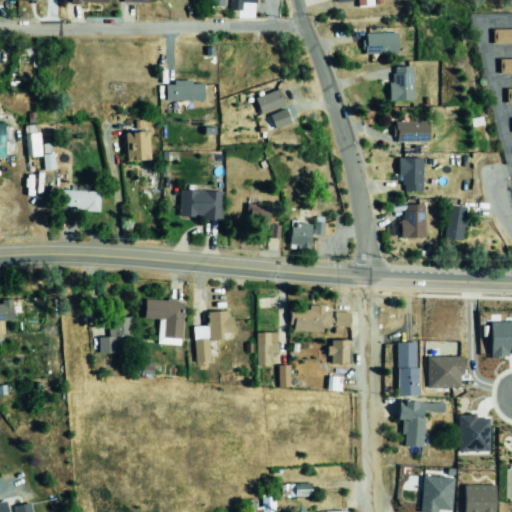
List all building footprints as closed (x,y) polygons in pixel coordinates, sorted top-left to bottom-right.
[(357,0),(358,8),(373,7),(372,0),(357,0)] [(511,29),(492,30),(492,44),(511,43),(511,29)] [(363,34),(364,55),(398,54),(397,32),(363,34)] [(511,58),(499,59),(499,74),(511,74),(511,58)] [(414,100),(412,67),(392,67),(392,83),(388,83),(389,101),(414,100)] [(203,101),(203,84),(192,84),(192,81),(165,82),(165,102),(203,101)] [(253,98),(259,115),(284,106),(277,89),(253,98)] [(428,142),(427,121),(415,122),(415,118),(395,118),(396,143),(428,142)] [(0,126),(0,157),(8,157),(8,126),(0,126)] [(26,157),(40,157),(39,126),(24,127),(26,157)] [(148,161),(147,133),(124,133),(125,162),(148,161)] [(422,192),(422,158),(397,159),(397,178),(402,178),(402,192),(422,192)] [(58,210),(96,210),(96,191),(58,191),(58,210)] [(218,191),(176,191),(176,220),(218,220),(218,191)] [(424,204),(402,205),(403,239),(425,238),(424,204)] [(246,227),(268,228),(269,208),(247,207),(246,227)] [(445,240),(463,241),(465,207),(446,207),(445,240)] [(324,218),(314,217),(312,235),(323,235),(324,218)] [(310,223),(290,222),(289,249),(309,250),(310,223)] [(280,225),(270,225),(269,238),(279,239),(280,225)] [(179,300),(140,300),(140,319),(155,319),(155,344),(178,344),(179,300)] [(0,321),(10,321),(8,302),(0,302),(0,321)] [(302,308),(302,306),(286,305),(285,329),(346,331),(347,310),(302,308)] [(190,326),(191,359),(205,359),(205,341),(219,340),(219,335),(229,334),(228,311),(203,312),(203,326),(190,326)] [(127,318),(105,318),(106,338),(95,338),(95,353),(128,352),(127,318)] [(511,321),(489,322),(490,357),(511,356),(511,321)] [(267,366),(267,357),(274,357),(275,333),(253,332),(252,366),(267,366)] [(325,364),(346,364),(346,340),(325,340),(325,364)] [(412,343),(393,343),(393,396),(412,396),(412,343)] [(426,358),(427,389),(462,388),(461,365),(447,365),(447,358),(426,358)] [(271,366),(271,386),(285,386),(285,366),(271,366)] [(440,403),(393,402),(393,420),(400,420),(399,446),(418,447),(419,412),(440,412),(440,403)] [(457,414),(458,455),(490,454),(489,413),(457,414)] [(451,502),(456,475),(430,471),(425,497),(451,502)] [(307,496),(307,484),(290,484),(290,496),(307,496)] [(494,511),(494,484),(463,484),(463,511),(494,511)] [(272,511),(272,497),(259,497),(259,511),(272,511)] [(19,511),(31,510),(29,502),(12,506),(13,511),(19,511)]
